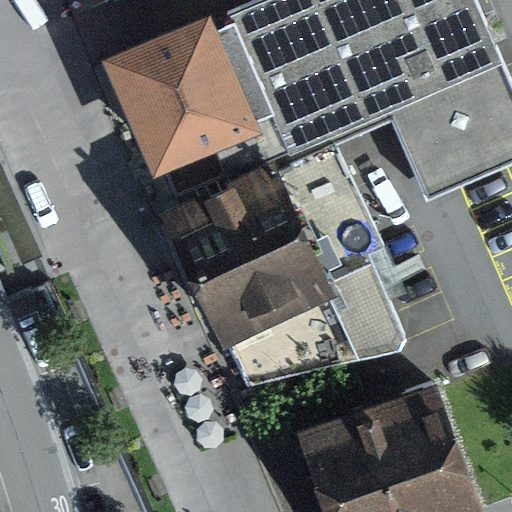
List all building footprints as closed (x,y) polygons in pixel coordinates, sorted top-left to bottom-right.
[(211,0),(207,0),(103,46),(156,166),(263,119),(257,106),(271,100),(231,8),(218,14),(211,0)] [(511,161),(511,64),(484,0),(228,0),(231,8),(271,100),(290,144),(332,126),(336,135),(338,139),(391,117),(426,198),(511,161)] [(336,135),(281,162),(339,284),(226,337),(248,385),(402,347),(407,334),(369,248),(386,243),(338,139),(336,135)] [(275,148),(162,201),(226,337),(339,284),(281,162),(275,148)] [(299,424),(331,511),(488,511),(439,374),(299,424)]
